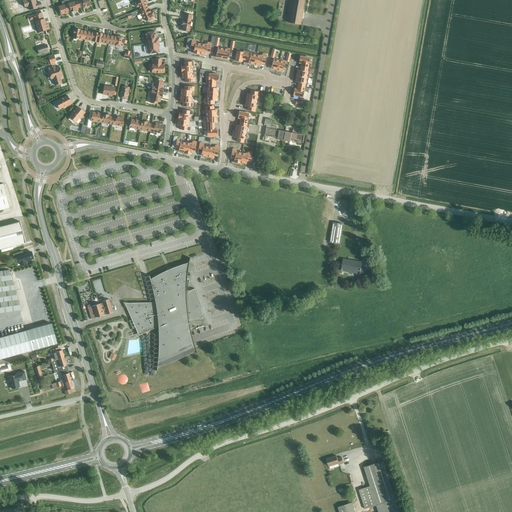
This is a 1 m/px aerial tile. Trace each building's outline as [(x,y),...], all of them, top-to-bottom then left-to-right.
[(22,2),(22,3),(22,5),(23,6),(24,6),(25,7),(28,6),(29,10),(41,6),(40,2),(36,3),(35,0),(32,1),(31,0),(25,0),(23,1),(23,2),(22,2)] [(62,5),(57,7),(59,12),(60,11),(61,15),(68,12),(67,11),(70,10),(68,3),(66,0),(61,2),(62,5)] [(80,7),(78,0),(68,3),(70,10),(70,11),(78,9),(77,8),(80,7)] [(139,10),(147,6),(146,3),(145,0),(135,0),(136,1),(135,2),(137,7),(138,7),(139,10)] [(288,22),(300,25),(301,19),(302,13),(304,0),(289,0),(286,16),(289,17),(288,22)] [(148,9),(147,6),(139,10),(143,19),(145,18),(147,21),(150,20),(153,19),(152,17),(154,16),(152,11),(150,12),(149,9),(148,9)] [(41,12),(33,15),(34,19),(35,22),(34,22),(37,33),(49,29),(47,23),(45,24),(44,19),(41,12)] [(182,21),(181,25),(183,25),(182,30),(189,31),(189,27),(190,27),(190,22),(191,15),(185,14),(184,21),(182,21)] [(85,40),(87,31),(79,30),(80,29),(75,28),(75,30),(74,30),(73,34),(74,34),(73,38),(78,39),(78,38),(85,40)] [(87,31),(85,40),(93,41),(96,42),(98,33),(94,32),(94,33),(87,31)] [(155,31),(144,33),(145,39),(145,44),(158,42),(158,38),(156,38),(155,31)] [(98,33),(96,42),(100,43),(100,42),(108,44),(110,35),(102,34),(98,33)] [(110,35),(108,44),(115,45),(120,46),(121,40),(122,40),(122,36),(119,36),(119,37),(117,36),(117,37),(110,35)] [(191,40),(190,49),(194,50),(193,53),(199,54),(201,44),(195,43),(196,41),(191,40)] [(144,46),(143,46),(144,53),(147,52),(147,53),(148,54),(150,54),(150,53),(154,53),(158,52),(157,44),(159,44),(158,42),(145,44),(143,44),(144,46)] [(201,44),(199,54),(205,55),(206,52),(209,52),(211,44),(207,43),(207,45),(201,44)] [(47,45),(37,48),(39,54),(49,51),(47,45)] [(133,46),(131,46),(132,59),(139,58),(138,53),(134,54),(133,46)] [(237,51),(235,61),(241,62),(242,59),(245,60),(247,51),(243,50),(242,52),(237,51)] [(247,51),(245,60),(249,60),(248,63),(254,65),(256,55),(251,54),(251,52),(247,51)] [(256,55),(254,65),(260,66),(261,63),(264,64),(266,55),(262,54),(262,56),(256,55)] [(300,56),(298,63),(301,63),(301,67),(310,68),(310,64),(308,64),(309,58),(300,56)] [(155,59),(152,59),(152,65),(152,72),(164,73),(164,65),(161,65),(161,59),(155,58),(155,59)] [(273,59),(271,68),(277,70),(279,60),(273,59)] [(279,60),(277,70),(283,72),(285,62),(279,60)] [(184,66),(181,66),(181,72),(182,72),(192,72),(191,66),(193,66),(193,62),(184,62),(184,66)] [(297,70),(296,76),(308,78),(310,68),(301,67),(300,70),(297,70)] [(49,71),(48,71),(51,80),(53,79),(55,86),(62,84),(60,77),(62,77),(59,68),(53,70),(52,68),(48,69),(49,71)] [(192,72),(182,72),(182,78),(185,78),(185,82),(194,82),(194,77),(192,77),(192,72)] [(206,80),(206,84),(215,84),(215,81),(218,81),(218,75),(208,74),(208,80),(206,80)] [(296,76),(295,82),(298,82),(297,86),(306,87),(308,78),(296,76)] [(152,82),(151,86),(152,86),(151,90),(162,92),(163,88),(162,88),(163,82),(161,81),(162,80),(155,78),(154,83),(152,82)] [(206,84),(205,88),(207,88),(207,93),(217,94),(217,88),(214,88),(215,84),(206,84)] [(121,86),(119,97),(127,99),(129,87),(127,87),(126,86),(124,86),(123,86),(121,86)] [(181,89),(181,96),(190,96),(191,91),(193,91),(193,87),(184,86),(184,90),(181,89)] [(294,89),(293,95),(302,97),(303,91),(307,92),(308,88),(306,88),(306,87),(297,86),(297,89),(294,89)] [(104,87),(102,94),(110,95),(110,94),(114,95),(115,92),(115,89),(104,87)] [(162,92),(151,90),(151,94),(152,94),(151,102),(157,103),(157,102),(160,102),(161,96),(162,96),(162,92)] [(247,94),(246,100),(256,102),(257,92),(251,91),(250,94),(247,94)] [(205,99),(204,103),(213,104),(214,100),(217,100),(217,94),(207,93),(207,99),(205,99)] [(67,96),(55,102),(59,109),(67,105),(68,105),(72,103),(69,99),(67,96)] [(181,96),(180,102),(183,102),(183,106),(192,107),(192,102),(190,102),(190,96),(181,96)] [(246,100),(245,106),(248,106),(247,110),(254,111),(256,102),(246,100)] [(213,106),(206,106),(206,116),(216,116),(216,110),(213,110),(213,106)] [(77,107),(69,117),(76,122),(81,115),(82,115),(85,112),(81,109),(80,109),(77,107)] [(179,113),(178,119),(188,121),(189,115),(191,115),(192,111),(183,110),(182,114),(179,113)] [(101,122),(102,115),(100,115),(100,113),(92,112),(92,115),(91,115),(90,120),(101,122)] [(239,112),(237,118),(240,118),(240,122),(249,124),(249,120),(247,119),(248,113),(239,112)] [(111,124),(113,117),(110,116),(110,115),(103,114),(102,115),(101,122),(111,124)] [(116,118),(113,117),(111,124),(122,126),(123,121),(123,118),(116,116),(116,118)] [(206,122),(204,122),(204,126),(213,126),(213,122),(216,122),(216,116),(206,116),(206,122)] [(141,122),(138,122),(139,120),(131,119),(130,122),(129,127),(140,129),(141,122)] [(178,119),(177,125),(180,126),(180,130),(189,131),(189,128),(187,127),(188,121),(178,119)] [(283,140),(284,131),(276,130),(276,127),(270,126),(271,120),(265,119),(264,125),(266,125),(264,135),(277,138),(276,140),(283,140)] [(141,122),(140,129),(150,131),(151,124),(148,124),(149,122),(141,121),(141,122)] [(236,125),(235,131),(245,133),(246,127),(248,128),(249,124),(240,122),(239,126),(236,125)] [(154,125),(151,124),(150,131),(161,133),(162,128),(161,128),(162,125),(155,123),(154,125)] [(213,126),(204,126),(205,130),(207,130),(207,136),(217,136),(217,129),(214,130),(213,126)] [(293,133),(284,131),(283,140),(289,142),(290,140),(302,142),(304,135),(298,134),(298,131),(294,130),(293,133)] [(235,131),(234,137),(237,138),(236,141),(245,143),(246,139),(244,139),(245,133),(235,131)] [(173,137),(172,142),(176,143),(175,149),(178,150),(178,153),(184,154),(184,153),(186,143),(180,142),(181,140),(177,139),(177,137),(173,137)] [(186,143),(184,153),(190,154),(191,151),(195,151),(196,142),(192,142),(192,144),(186,143)] [(199,143),(198,152),(201,153),(201,155),(207,157),(209,147),(203,146),(203,144),(199,143)] [(209,147),(207,157),(213,158),(213,155),(217,155),(219,147),(215,146),(214,148),(209,147)] [(230,147),(230,151),(232,151),(230,158),(234,159),(234,162),(240,163),(242,153),(236,152),(236,150),(232,149),(232,147),(230,147)] [(242,153),(240,163),(243,164),(243,163),(246,164),(246,161),(250,161),(252,153),(248,152),(247,154),(242,153)] [(3,183),(0,184),(0,209),(9,208),(3,183)] [(19,222),(0,226),(0,249),(25,243),(19,222)] [(339,243),(342,224),(333,222),(329,242),(339,243)] [(22,251),(12,254),(14,258),(18,256),(20,262),(21,265),(26,263),(27,263),(26,260),(33,258),(31,252),(23,255),(22,251)] [(127,303),(124,303),(125,305),(131,319),(129,321),(132,329),(135,328),(137,333),(138,335),(140,334),(153,328),(158,327),(158,329),(158,331),(158,333),(158,348),(158,357),(158,358),(157,364),(156,371),(157,371),(157,366),(162,363),(168,360),(173,358),(178,355),(185,353),(192,350),(195,350),(196,353),(197,353),(195,347),(193,342),(192,336),(191,331),(188,320),(202,318),(201,304),(194,288),(192,289),(186,292),(186,287),(186,280),(187,278),(188,267),(188,265),(189,262),(189,260),(190,258),(189,258),(188,262),(188,263),(183,266),(178,268),(174,270),(165,274),(157,277),(153,278),(150,279),(149,275),(149,276),(150,279),(151,284),(152,289),(153,293),(154,297),(149,302),(147,302),(142,303),(130,303),(127,303)] [(363,278),(365,269),(360,268),(361,262),(343,259),(341,270),(359,273),(359,278),(363,278)] [(0,358),(57,343),(51,323),(26,330),(0,337),(0,312),(21,310),(8,270),(0,271),(0,358)] [(91,304),(87,305),(91,319),(95,318),(104,315),(106,314),(113,312),(111,307),(113,306),(112,302),(110,303),(109,299),(102,301),(102,303),(100,303),(92,306),(91,304)] [(64,358),(61,350),(59,351),(58,347),(52,349),(54,357),(52,357),(52,359),(49,360),(49,362),(53,360),(54,360),(55,360),(64,358)] [(53,360),(51,361),(55,373),(61,371),(67,369),(66,365),(64,358),(55,360),(54,360),(53,360)] [(60,383),(62,383),(71,380),(67,369),(61,371),(62,375),(62,374),(64,379),(59,380),(60,381),(51,384),(52,386),(60,383)] [(11,385),(11,389),(19,387),(18,381),(26,379),(24,371),(16,373),(17,375),(9,377),(10,381),(8,381),(9,385),(11,385)] [(121,386),(125,380),(119,375),(114,381),(121,386)] [(62,383),(63,386),(66,386),(67,390),(64,391),(65,395),(71,393),(70,389),(73,388),(71,380),(62,383)] [(339,464),(343,463),(342,457),(337,459),(336,456),(326,459),(329,466),(339,463),(339,464)] [(399,511),(383,461),(364,467),(370,486),(359,490),(365,509),(376,505),(378,511),(399,511)] [(355,511),(352,502),(338,507),(339,511),(355,511)]
